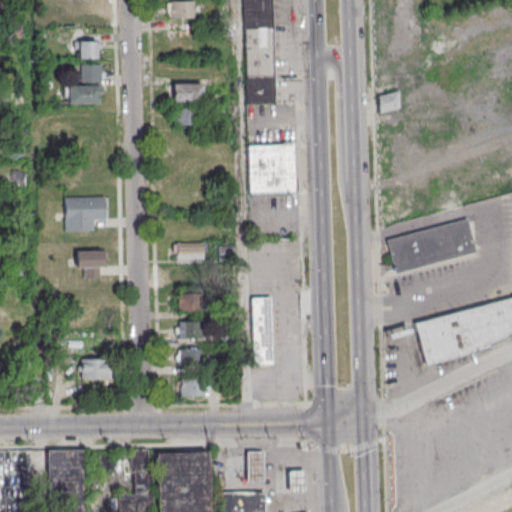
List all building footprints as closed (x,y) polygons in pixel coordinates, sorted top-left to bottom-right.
[(98,0),(70,0),(70,13),(99,13),(98,0)] [(193,18),(193,0),(167,0),(168,18),(193,18)] [(242,0),(244,104),(275,104),(272,0),(242,0)] [(96,59),(96,41),(75,41),(75,59),(96,59)] [(100,64),(81,64),(81,83),(63,83),(63,103),(100,103),(100,64)] [(201,83),(171,83),(171,102),(201,102),(201,83)] [(398,110),(398,95),(378,96),(379,111),(398,110)] [(173,125),(191,125),(191,108),(173,108),(173,125)] [(246,144),(247,194),(294,193),(294,144),(246,144)] [(105,197),(63,197),(63,230),(93,230),(93,219),(105,219),(105,197)] [(468,219),(385,237),(393,273),(476,256),(468,219)] [(203,261),(203,244),(176,244),(176,261),(203,261)] [(75,268),(83,268),(83,277),(103,277),(103,250),(75,250),(75,268)] [(206,267),(173,267),(173,281),(206,281),(206,267)] [(176,295),(176,310),(209,310),(209,295),(176,295)] [(250,297),(251,365),(271,365),(271,297),(250,297)] [(511,340),(511,298),(413,320),(422,360),(511,340)] [(201,338),(201,322),(177,322),(177,338),(201,338)] [(202,365),(202,349),(178,349),(178,365),(202,365)] [(108,358),(77,358),(77,379),(108,379),(108,358)] [(203,396),(203,379),(179,379),(179,396),(203,396)] [(153,453),(154,511),(206,511),(206,452),(153,453)] [(266,486),(266,453),(247,453),(247,486),(266,486)] [(307,495),(306,472),(289,473),(290,496),(307,495)] [(266,511),(266,495),(218,495),(217,511),(266,511)]
